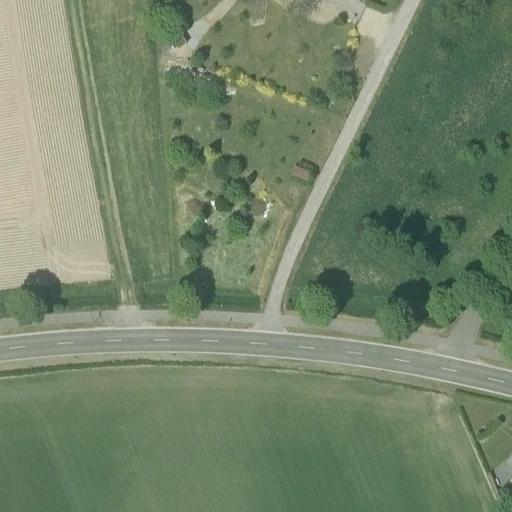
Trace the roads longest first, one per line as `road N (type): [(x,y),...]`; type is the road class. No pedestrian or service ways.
road 1 (unclassified): [(414,0),(308,214),(258,345)]
road 2 (tertiary): [(258,345),(122,341),(0,350)]
road 3 (tertiary): [(511,386),(258,345)]
